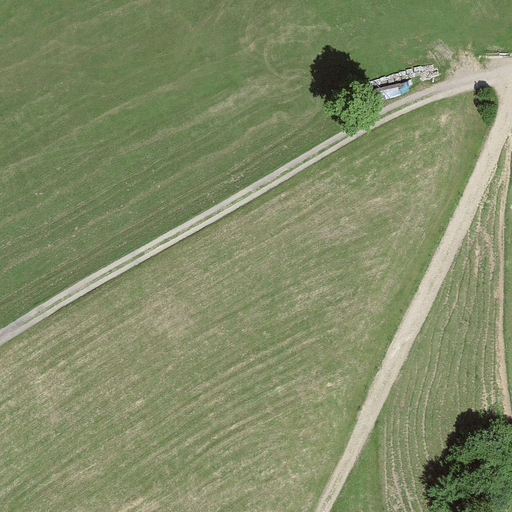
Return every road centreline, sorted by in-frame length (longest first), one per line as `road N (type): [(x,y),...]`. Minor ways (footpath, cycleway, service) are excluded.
road 1 (track): [(511,69),(297,154),(0,334)]
road 2 (track): [(323,511),(511,95)]
